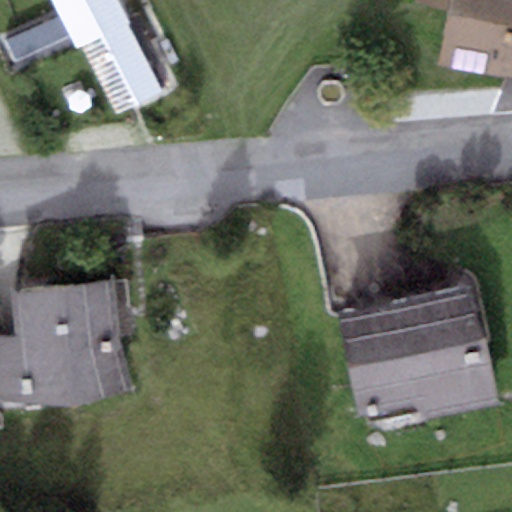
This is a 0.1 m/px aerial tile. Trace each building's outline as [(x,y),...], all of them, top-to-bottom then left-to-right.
[(82,34),(119,105),(165,81),(155,61),(152,63),(128,15),(130,14),(122,0),(60,0),(78,37),(82,34)] [(511,58),(511,0),(455,0),(458,0),(449,47),(511,58)] [(131,329),(126,276),(22,285),(26,331),(32,330),(37,377),(72,373),(75,386),(124,373),(111,329),(131,329)] [(460,283),(344,307),(348,327),(351,327),(366,397),(418,386),(427,403),(493,390),(481,334),(470,334),(460,283)] [(0,384),(37,381),(37,377),(32,330),(26,331),(0,332),(0,384)]
